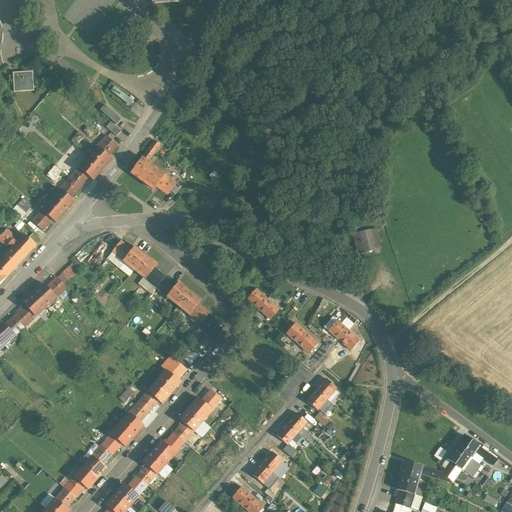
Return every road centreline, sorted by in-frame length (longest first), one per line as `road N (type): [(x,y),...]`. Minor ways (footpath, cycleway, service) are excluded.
road 1 (residential): [(145,218),(152,236),(230,309),(230,339),(85,511)]
road 2 (residential): [(145,218),(193,226),(356,309),(381,334),(393,379)]
road 3 (residential): [(76,218),(216,18)]
road 4 (residential): [(194,511),(301,385)]
road 5 (track): [(385,347),(511,250)]
road 6 (residential): [(511,462),(393,379)]
road 7 (residential): [(393,379),(359,511)]
